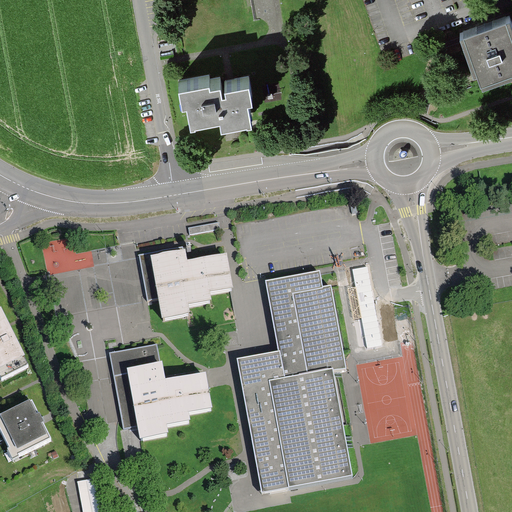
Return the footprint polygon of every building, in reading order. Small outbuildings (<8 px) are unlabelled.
[(511,20),(509,13),(461,31),(475,71),(480,69),(484,81),(511,70),(511,20)] [(184,97),(188,96),(192,117),(220,111),(222,120),(254,114),(250,95),(255,94),(251,73),(226,78),(227,84),(224,85),(222,76),(211,78),(210,73),(181,79),(184,97)] [(219,223),(189,229),(190,236),(220,230),(219,223)] [(185,253),(151,259),(162,322),(192,317),(190,308),(212,304),(211,295),(232,291),(226,257),(187,264),(185,253)] [(319,275),(267,284),(279,353),(237,361),(262,495),(353,478),(333,374),(346,371),(331,289),(322,291),(319,275)] [(0,376),(2,380),(29,366),(0,309),(0,376)] [(163,365),(127,371),(140,440),(167,435),(166,427),(188,423),(187,416),(214,411),(207,374),(166,381),(163,365)] [(13,461),(52,442),(41,421),(32,402),(0,418),(0,429),(1,430),(11,450),(9,451),(13,461)] [(100,511),(95,479),(78,482),(84,511),(100,511)]
